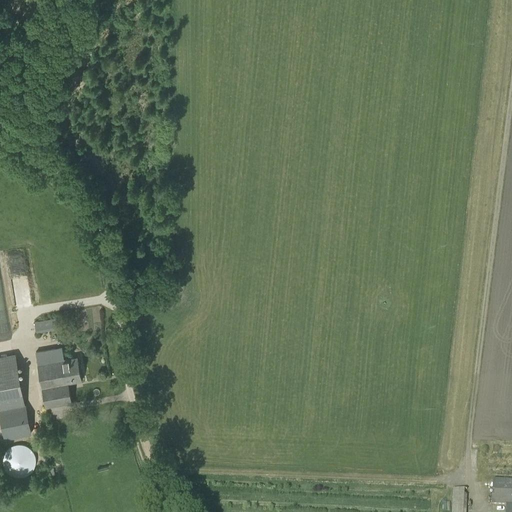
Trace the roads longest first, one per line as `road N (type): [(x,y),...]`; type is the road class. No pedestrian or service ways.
road 1 (unclassified): [(136,410),(103,232),(65,178),(0,125)]
road 2 (track): [(470,479),(155,468)]
